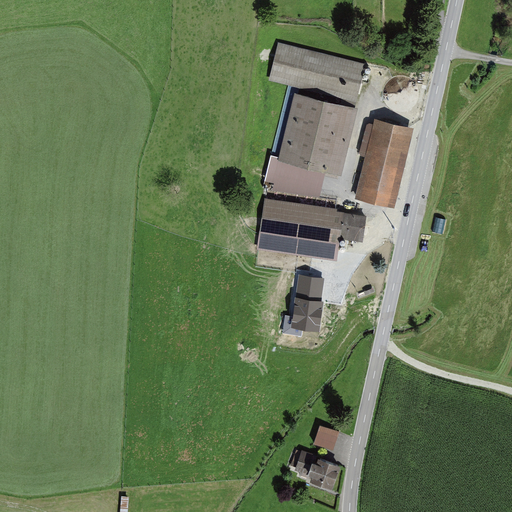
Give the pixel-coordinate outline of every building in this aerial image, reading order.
[(364,65),(276,43),(266,81),(354,104),(364,65)] [(339,176),(354,108),(290,94),(275,162),(339,176)] [(391,206),(409,128),(371,119),(370,125),(363,123),(356,155),(362,156),(353,197),(391,206)] [(341,210),(262,199),(257,234),(336,246),(341,210)] [(378,216),(342,211),(337,240),(381,246),(383,226),(376,225),(378,216)] [(323,325),(327,273),(298,270),(293,323),(323,325)] [(334,451),(341,433),(321,425),(314,443),(334,451)] [(333,489),(341,466),(303,453),(297,470),(313,476),(311,482),(333,489)]
